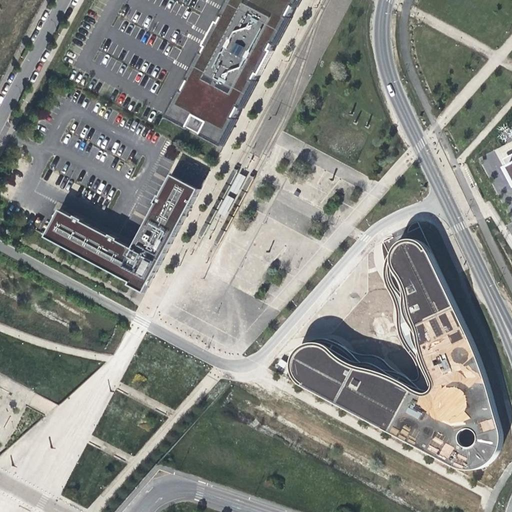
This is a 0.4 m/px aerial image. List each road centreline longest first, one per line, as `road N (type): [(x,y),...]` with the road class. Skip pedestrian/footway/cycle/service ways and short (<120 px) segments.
road 1 (unclassified): [(0,243),(202,354),(247,366),(266,355),(368,234),(410,210),(446,202)]
road 2 (tertiary): [(446,202),(387,71),(386,0)]
road 3 (tertiary): [(511,340),(446,202)]
road 4 (residential): [(66,0),(0,124)]
road 5 (residential): [(259,511),(200,490),(171,490),(142,511)]
